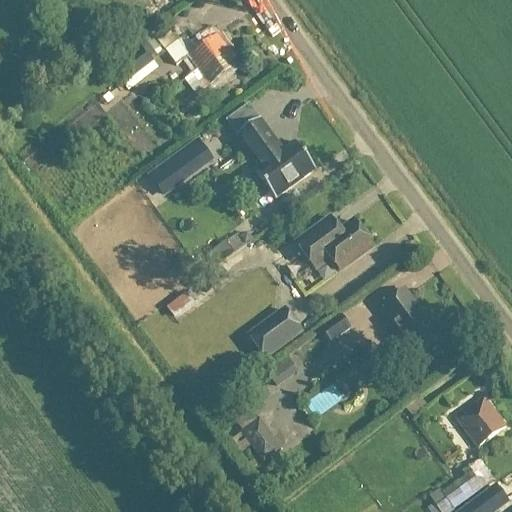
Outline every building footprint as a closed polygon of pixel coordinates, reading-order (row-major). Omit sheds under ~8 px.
[(215,39),(195,53),(185,39),(164,54),(175,69),(188,59),(209,89),(237,68),(237,69),(237,68),(215,39)] [(125,92),(156,70),(146,56),(115,78),(125,92)] [(273,202),(313,173),(293,145),(281,154),(257,122),(234,139),(257,171),(252,174),(273,202)] [(196,146),(150,180),(163,198),(210,164),(196,146)] [(359,235),(351,225),(337,235),(327,221),(293,246),(312,273),(328,261),(336,273),(369,249),(366,246),(368,242),(362,235),(359,235)] [(378,311),(390,326),(403,344),(401,346),(412,361),(438,341),(402,293),(378,311)] [(299,335),(284,314),(249,340),(264,361),(299,335)] [(340,318),(320,333),(330,346),(349,331),(340,318)] [(294,364),(271,373),(278,387),(300,378),(294,364)] [(307,406),(318,423),(351,403),(340,385),(307,406)] [(465,435),(467,438),(477,451),(504,431),(493,415),(483,401),(455,422),(465,435)] [(262,465),(280,451),(258,422),(240,436),(262,465)] [(492,483),(477,464),(467,471),(473,481),(445,501),(452,511),(492,483)] [(465,511),(495,511),(485,497),(465,511)]
